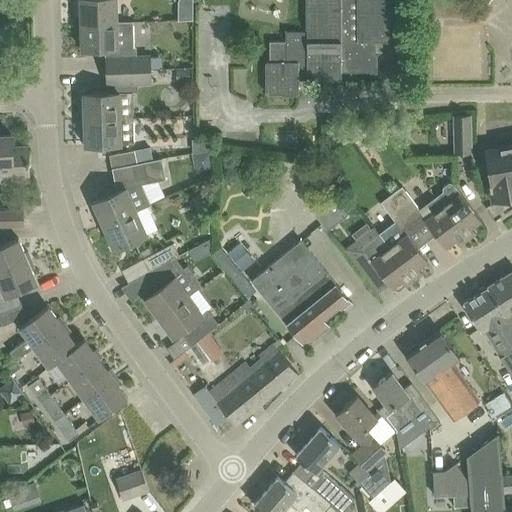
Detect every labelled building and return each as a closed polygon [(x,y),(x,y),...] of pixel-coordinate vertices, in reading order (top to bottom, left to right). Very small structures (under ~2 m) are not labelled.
[(81,0),(82,22),(133,21),(133,20),(118,20),(116,0),(81,0)] [(272,32),(261,0),(245,0),(248,7),(232,12),(242,42),(272,32)] [(261,0),(272,32),(301,22),(293,0),(261,0)] [(293,0),(301,22),(331,12),(326,0),(293,0)] [(415,35),(411,0),(404,0),(391,1),(393,37),(415,35)] [(433,34),(430,0),(411,0),(415,35),(433,34)] [(430,0),(433,34),(451,32),(448,0),(430,0)] [(469,0),(448,0),(451,32),(472,31),(469,0)] [(497,26),(494,0),(475,0),(478,27),(497,26)] [(511,24),(511,0),(494,0),(497,26),(511,24)] [(150,54),(137,55),(137,45),(134,46),(133,21),(82,22),(83,48),(119,47),(119,46),(121,46),(121,56),(107,56),(107,70),(150,68),(150,54)] [(210,93),(255,78),(245,48),(216,58),(222,74),(207,79),(206,78),(205,78),(210,93)] [(108,83),(151,81),(150,68),(107,70),(108,83)] [(177,80),(190,79),(190,69),(177,69),(177,80)] [(255,78),(210,93),(210,94),(227,89),(231,102),(216,107),(215,107),(220,122),(265,107),(255,78)] [(84,92),(85,118),(133,116),(132,93),(120,93),(120,91),(84,92)] [(265,107),(220,122),(225,137),(226,137),(226,136),(241,131),(246,146),(275,136),(265,107)] [(471,115),(454,116),(455,153),(472,152),(471,115)] [(86,144),(135,142),(134,117),(133,117),(133,116),(85,118),(86,144)] [(401,121),(399,120),(398,121),(396,121),(395,122),(394,123),(393,124),(392,125),(391,127),(391,128),(391,130),(392,131),(393,133),(394,134),(395,135),(396,136),(398,136),(399,136),(401,136),(402,136),(404,135),(405,134),(406,133),(407,131),(407,130),(407,128),(407,127),(407,125),(406,124),(405,123),(404,122),(402,121),(401,121)] [(0,180),(30,180),(29,146),(13,146),(13,134),(0,134),(0,180)] [(193,138),(193,151),(212,148),(213,148),(212,138),(193,138)] [(511,144),(485,149),(494,201),(511,197),(511,144)] [(113,167),(156,158),(154,146),(110,154),(113,167)] [(212,148),(193,151),(196,171),(215,168),(212,148)] [(156,158),(148,160),(113,167),(117,191),(94,201),(105,224),(137,210),(148,205),(152,203),(142,183),(166,178),(162,157),(156,158)] [(323,162),(321,179),(325,184),(336,175),(325,161),(323,162)] [(317,175),(308,174),(306,183),(315,184),(317,175)] [(461,192),(460,193),(453,182),(449,182),(443,186),(443,191),(436,196),(468,238),(476,232),(472,226),(482,219),(461,192)] [(403,185),(400,186),(392,193),(414,221),(422,215),(425,213),(421,208),(403,185)] [(348,213),(331,190),(316,201),(315,212),(322,221),(327,229),(328,229),(348,213)] [(428,259),(404,228),(414,221),(392,193),(381,201),(395,220),(380,232),(390,245),(415,278),(423,272),(418,267),(428,259)] [(436,196),(421,208),(425,213),(422,215),(446,246),(456,239),(460,244),(468,238),(436,196)] [(24,209),(0,210),(0,226),(25,225),(24,209)] [(147,233),(137,210),(105,224),(115,248),(148,234),(147,233)] [(390,245),(380,232),(379,233),(362,246),(372,259),(392,286),(402,279),(406,285),(415,278),(390,245)] [(0,272),(32,258),(28,249),(25,251),(19,237),(0,245),(0,272)] [(348,296),(302,238),(252,279),(299,336),(302,333),(306,338),(311,339),(324,329),(317,321),(348,296)] [(144,258),(149,268),(172,258),(176,256),(180,254),(174,242),(144,258)] [(160,316),(189,294),(202,285),(187,265),(184,267),(176,256),(172,258),(149,268),(140,275),(152,292),(146,297),(160,316)] [(0,312),(22,303),(17,291),(39,282),(33,268),(36,267),(32,258),(0,272),(0,312)] [(511,312),(511,311),(511,310),(511,270),(488,285),(511,325),(511,312)] [(242,274),(235,280),(242,288),(249,282),(242,274)] [(511,373),(511,325),(488,285),(487,286),(488,286),(486,287),(481,290),(481,291),(463,302),(481,330),(489,325),(505,352),(501,355),(511,373)] [(189,294),(160,316),(174,335),(181,330),(192,345),(219,323),(209,308),(203,312),(189,294)] [(250,308),(255,306),(249,299),(241,305),(245,307),(250,308)] [(22,303),(0,312),(0,324),(3,324),(3,325),(27,314),(22,303)] [(28,336),(10,350),(16,359),(28,351),(66,323),(60,315),(58,317),(49,305),(20,326),(28,336)] [(66,323),(28,351),(35,346),(50,365),(58,359),(77,343),(69,332),(72,330),(66,323)] [(406,353),(427,381),(454,418),(480,399),(453,362),(460,357),(440,328),(406,353)] [(72,379),(100,357),(103,356),(97,347),(94,349),(85,337),(77,343),(58,359),(72,379)] [(236,424),(259,404),(299,372),(274,342),(260,354),(263,358),(252,368),(246,361),(211,390),(236,424)] [(100,357),(72,379),(86,398),(117,374),(111,367),(108,369),(100,357)] [(22,366),(16,359),(6,367),(12,374),(22,366)] [(384,401),(376,407),(397,431),(421,414),(431,428),(441,421),(412,382),(404,387),(392,370),(373,385),(384,401)] [(117,374),(86,398),(100,417),(129,396),(120,384),(122,382),(117,374)] [(30,384),(41,400),(51,393),(40,377),(30,384)] [(496,419),(511,408),(511,402),(505,391),(486,402),(496,419)] [(56,420),(66,412),(51,393),(41,400),(56,420)] [(366,471),(368,470),(378,481),(391,469),(382,458),(387,454),(366,428),(377,419),(358,394),(336,413),(361,444),(350,452),(366,471)] [(36,423),(32,409),(25,411),(29,425),(36,423)] [(80,432),(77,427),(66,412),(56,420),(70,440),(80,432)] [(321,426),(297,454),(315,470),(340,442),(321,426)] [(467,455),(471,511),(505,511),(499,432),(467,455)] [(468,482),(456,463),(446,470),(433,471),(435,495),(448,495),(468,482)] [(124,498),(150,489),(142,468),(116,477),(124,498)] [(334,511),(332,503),(311,484),(294,470),(285,481),(279,475),(254,504),(264,511),(294,511),(297,508),(301,511),(307,506),(314,511),(323,511),(325,511),(326,511),(334,511)] [(324,470),(311,484),(332,503),(334,511),(342,511),(356,497),(324,470)] [(7,489),(12,508),(38,500),(33,482),(7,489)] [(87,511),(84,502),(56,511),(87,511)]
